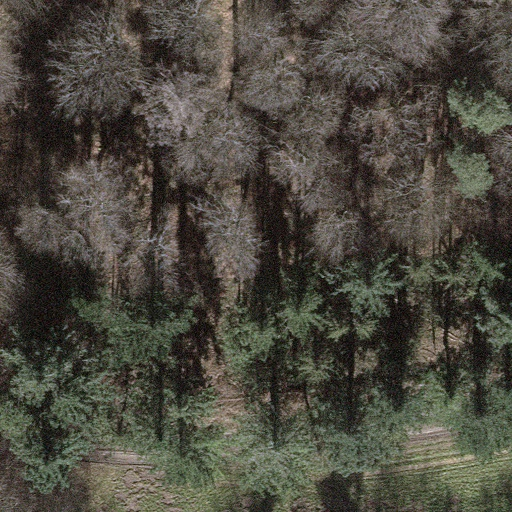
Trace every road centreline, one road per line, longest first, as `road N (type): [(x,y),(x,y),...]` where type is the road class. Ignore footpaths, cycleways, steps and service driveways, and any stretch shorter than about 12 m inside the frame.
road 1 (track): [(511,390),(154,433)]
road 2 (track): [(0,446),(154,433)]
